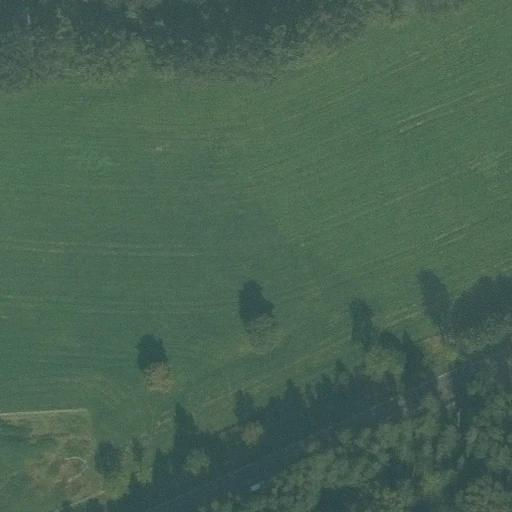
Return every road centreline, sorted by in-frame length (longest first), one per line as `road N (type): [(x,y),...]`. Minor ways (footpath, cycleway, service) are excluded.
road 1 (primary): [(178,511),(511,359)]
road 2 (track): [(270,0),(213,21),(160,25),(0,19)]
